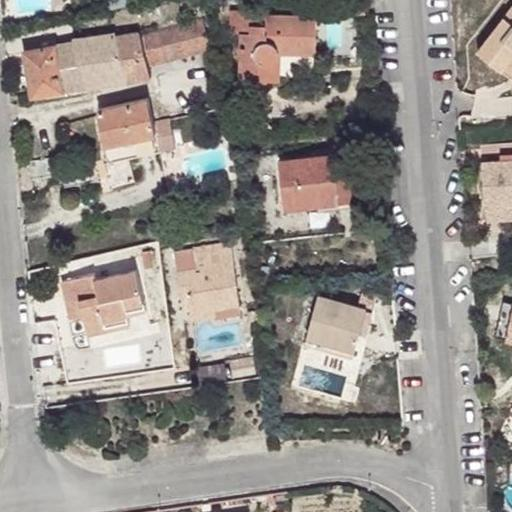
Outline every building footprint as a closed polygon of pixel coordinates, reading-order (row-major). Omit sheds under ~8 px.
[(511,5),(477,51),(511,78),(511,5)] [(242,33),(241,80),(267,81),(267,65),(272,64),(276,62),(279,58),(280,52),(316,53),(316,16),(267,15),(266,33),(242,33)] [(141,36),(149,66),(211,49),(203,19),(141,36)] [(55,45),(63,90),(107,83),(152,77),(149,66),(141,36),(140,32),(117,36),(116,33),(74,40),(75,41),(55,45)] [(25,50),(33,95),(63,90),(55,45),(25,50)] [(280,82),(280,52),(279,58),(276,62),(272,64),(267,65),(267,81),(280,82)] [(98,109),(109,163),(159,152),(156,136),(173,132),(170,118),(153,121),(148,98),(98,109)] [(176,148),(173,132),(156,136),(159,152),(176,148)] [(280,160),(285,209),(341,201),(337,170),(349,168),(347,153),(280,160)] [(63,175),(65,186),(99,181),(97,167),(66,172),(63,155),(26,162),(29,180),(63,175)] [(511,159),(482,162),(486,208),(511,206),(511,159)] [(352,200),(349,168),(337,170),(341,201),(352,200)] [(511,218),(511,206),(486,208),(487,220),(511,218)] [(188,297),(190,313),(216,308),(216,310),(240,306),(231,243),(193,249),(196,267),(176,270),(179,288),(186,286),(188,297)] [(196,267),(193,249),(174,252),(176,270),(196,267)] [(155,267),(152,251),(142,252),(145,269),(155,267)] [(252,277),(249,257),(240,258),(242,278),(252,277)] [(83,316),(87,335),(129,325),(127,315),(146,311),(137,270),(95,279),(94,274),(62,281),(67,301),(79,298),(83,316)] [(186,286),(179,288),(181,298),(188,297),(186,286)] [(319,296),(307,337),(356,350),(360,333),(367,309),(319,296)] [(83,316),(79,298),(67,301),(71,319),(83,316)] [(506,339),(511,313),(511,302),(505,301),(496,336),(506,339)] [(241,315),(240,306),(216,310),(216,308),(190,313),(191,321),(217,316),(217,319),(241,315)] [(365,335),(372,311),(367,309),(360,333),(365,335)] [(258,320),(257,310),(248,312),(250,322),(258,320)] [(356,350),(307,337),(305,346),(353,359),(356,350)] [(353,395),(355,384),(345,381),(342,392),(353,395)]
